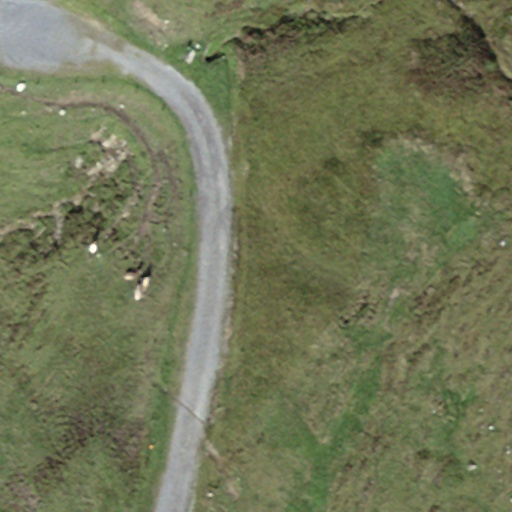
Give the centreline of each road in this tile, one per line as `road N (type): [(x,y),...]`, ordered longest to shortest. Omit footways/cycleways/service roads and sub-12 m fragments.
road 1 (track): [(149,66),(196,114),(215,196),(189,418),(162,511)]
road 2 (track): [(149,66),(2,22)]
